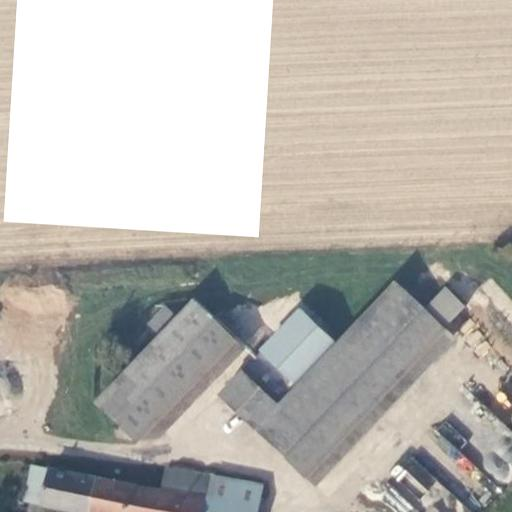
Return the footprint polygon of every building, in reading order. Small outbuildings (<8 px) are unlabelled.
[(397,280),(330,352),(298,385),(263,352),(221,397),(305,476),(446,326),(397,280)] [(176,319),(157,339),(98,400),(139,439),(236,337),(196,298),(176,319)] [(145,328),(157,339),(176,319),(164,308),(145,328)] [(298,385),(330,352),(295,319),(263,352),(298,385)] [(377,490),(398,511),(410,511),(418,505),(424,511),(467,511),(414,455),(377,490)] [(213,511),(219,480),(163,468),(160,494),(33,470),(28,504),(64,511),(213,511)] [(263,511),(267,490),(219,480),(213,511),(263,511)]
